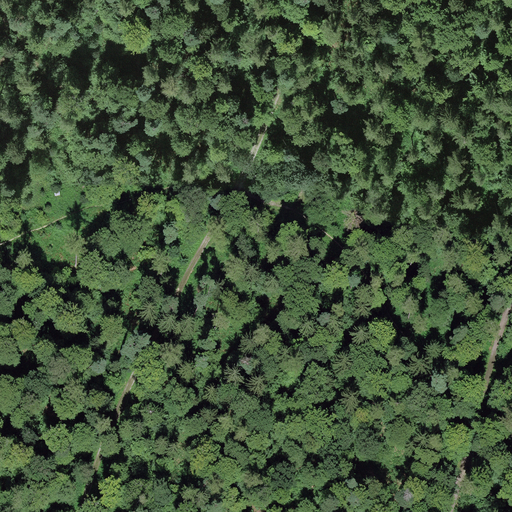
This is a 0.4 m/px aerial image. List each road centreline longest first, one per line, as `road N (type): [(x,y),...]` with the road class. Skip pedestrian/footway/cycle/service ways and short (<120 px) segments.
road 1 (track): [(303,0),(268,120),(133,377)]
road 2 (track): [(511,297),(449,511)]
road 3 (track): [(79,511),(133,377)]
